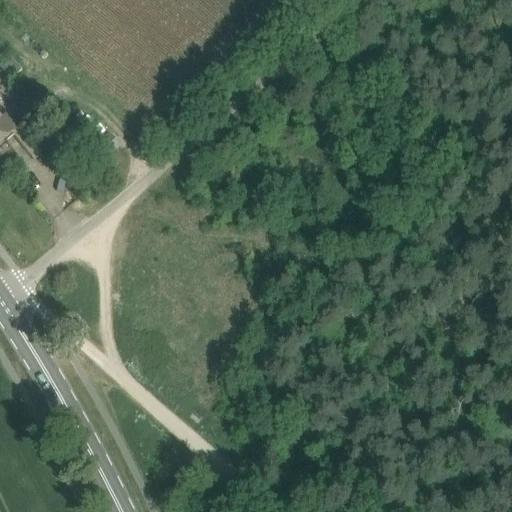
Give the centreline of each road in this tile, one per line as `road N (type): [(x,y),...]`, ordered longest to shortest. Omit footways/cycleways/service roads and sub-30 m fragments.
road 1 (unclassified): [(1,301),(361,0)]
road 2 (primary): [(123,511),(1,301)]
road 3 (track): [(276,511),(117,376)]
road 4 (track): [(117,376),(105,275),(122,198)]
